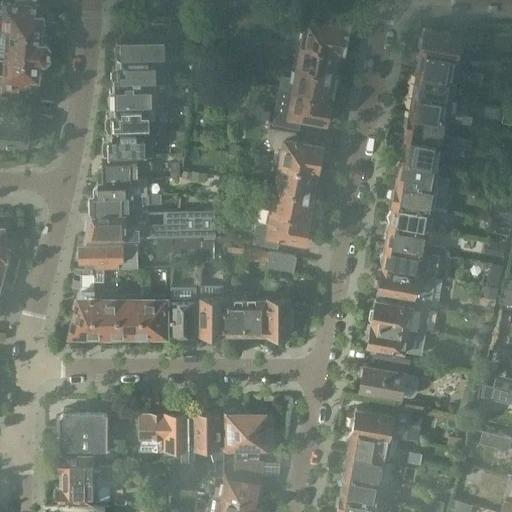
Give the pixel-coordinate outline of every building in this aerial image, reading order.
[(4,1),(3,13),(8,14),(7,30),(42,32),(43,13),(42,13),(43,8),(39,4),(16,2),(4,1)] [(288,11),(288,3),(268,3),(269,15),(280,15),(280,11),(288,11)] [(284,39),(301,42),(339,48),(343,23),(338,20),(334,21),(335,14),(309,9),(309,10),(293,10),(292,16),(291,24),(287,23),(284,39)] [(199,26),(212,24),(213,14),(199,16),(199,26)] [(472,43),(474,35),(425,26),(423,35),(420,36),(418,44),(421,47),(420,48),(460,55),(463,42),(472,43)] [(2,29),(0,57),(40,59),(40,60),(45,60),(49,56),(50,45),(46,41),(47,32),(42,32),(7,30),(2,29)] [(165,56),(165,32),(165,31),(164,31),(121,32),(121,41),(114,44),(114,52),(118,55),(118,56),(161,56),(165,56)] [(249,32),(248,40),(259,42),(261,35),(249,32)] [(297,65),(335,72),(339,48),(301,42),(297,65)] [(458,68),(460,55),(420,48),(420,49),(416,54),(418,61),(417,69),(453,76),(481,81),(482,72),(458,68)] [(116,79),(115,81),(158,80),(162,80),(161,56),(118,56),(118,64),(111,67),(111,76),(116,79)] [(0,57),(0,73),(3,74),(1,95),(17,96),(18,85),(34,86),(38,83),(38,78),(39,78),(40,60),(40,59),(0,57)] [(281,74),(279,86),(331,95),(335,72),(297,65),(295,76),(281,74)] [(451,83),(453,76),(417,69),(415,78),(411,84),(413,90),(413,91),(452,98),(455,84),(451,83)] [(255,82),(257,74),(244,72),(243,80),(255,82)] [(158,80),(115,81),(115,87),(108,91),(108,100),(111,102),(111,105),(155,104),(158,104),(158,80)] [(331,95),(279,86),(272,123),(299,128),(301,115),(316,118),(315,120),(320,122),(326,122),(331,95)] [(450,111),(452,98),(413,91),(412,92),(408,98),(410,104),(409,113),(449,120),(471,124),(473,115),(450,111)] [(155,104),(111,105),(111,111),(103,116),(103,124),(107,127),(108,129),(151,128),(151,129),(155,129),(155,104)] [(511,109),(505,108),(502,120),(511,121),(511,109)] [(0,143),(4,143),(4,140),(27,142),(27,138),(29,138),(31,136),(32,130),(30,127),(28,127),(28,123),(28,114),(0,111),(0,143)] [(447,135),(449,120),(409,113),(409,114),(405,115),(404,124),(406,126),(405,135),(464,145),(464,147),(470,148),(471,139),(447,135)] [(273,159),(318,167),(323,140),(318,138),(312,138),(312,139),(297,136),(298,131),(269,126),(267,137),(275,148),(273,159)] [(152,153),(151,129),(151,128),(108,129),(108,140),(101,143),(101,152),(104,154),(152,153)] [(185,130),(170,130),(170,138),(185,138),(185,130)] [(441,163),(444,149),(445,150),(445,151),(464,155),(465,154),(463,153),(464,147),(464,145),(405,135),(403,143),(399,149),(401,155),(401,156),(441,163)] [(230,142),(229,150),(238,151),(239,143),(230,142)] [(439,177),(441,163),(401,156),(401,157),(397,163),(399,169),(397,178),(446,187),(448,178),(439,177)] [(276,184),(313,191),(318,167),(273,159),(272,160),(260,158),(259,159),(258,167),(258,168),(278,171),(276,184)] [(102,165),(98,169),(98,177),(137,177),(137,168),(151,167),(151,160),(102,160),(102,165)] [(178,160),(170,160),(171,175),(172,175),(179,175),(178,160)] [(182,177),(191,178),(192,170),(183,169),(182,177)] [(192,170),(191,179),(203,181),(205,172),(192,170)] [(98,182),(93,186),(94,195),(147,194),(147,193),(147,177),(137,177),(98,177),(98,182)] [(511,178),(504,177),(502,189),(511,190),(511,178)] [(172,179),(171,179),(172,192),(181,192),(181,178),(172,179)] [(445,195),(446,187),(397,178),(395,187),(392,188),(391,196),(393,198),(393,199),(434,207),(436,194),(445,195)] [(272,207),(309,214),(313,191),(276,184),(272,207)] [(94,198),(89,198),(89,212),(128,210),(143,210),(143,204),(162,203),(162,193),(149,193),(147,193),(147,194),(94,195),(94,198)] [(497,219),(510,221),(511,210),(511,198),(492,196),(488,218),(497,219)] [(446,219),(447,210),(434,208),(434,207),(393,199),(392,208),(387,214),(389,220),(389,221),(429,228),(431,216),(446,219)] [(309,214),(272,207),(269,223),(260,222),(256,224),(255,230),(253,241),(278,245),(279,236),(294,238),(294,239),(299,241),(304,241),(309,214)] [(89,212),(89,214),(86,217),(85,223),(86,227),(84,237),(138,235),(147,235),(173,235),(200,234),(202,234),(201,236),(215,236),(215,208),(143,210),(128,210),(89,212)] [(509,232),(510,221),(497,219),(495,230),(509,232)] [(426,243),(429,228),(389,221),(389,223),(385,228),(387,234),(385,243),(441,254),(456,256),(457,252),(445,250),(446,247),(426,243)] [(0,257),(7,257),(7,254),(14,253),(13,240),(6,241),(5,240),(4,224),(0,223),(0,257)] [(200,245),(200,234),(173,235),(173,245),(200,245)] [(171,237),(157,237),(157,250),(171,250),(171,237)] [(492,240),(489,254),(502,256),(505,243),(492,240)] [(84,243),(80,243),(80,261),(85,261),(85,267),(97,266),(138,266),(138,241),(84,243)] [(440,262),(441,254),(385,243),(384,252),(380,257),(382,263),(381,264),(421,272),(423,259),(440,262)] [(228,251),(245,254),(245,247),(228,244),(228,251)] [(268,261),(268,251),(245,246),(245,247),(245,254),(245,259),(268,261)] [(296,256),(268,251),(268,261),(268,266),(293,270),(296,256)] [(487,284),(494,286),(498,286),(503,265),(491,262),(487,284)] [(430,306),(436,274),(421,272),(381,264),(381,266),(378,267),(376,275),(379,278),(377,287),(385,288),(383,298),(416,304),(430,306)] [(85,267),(83,275),(94,275),(97,275),(97,266),(85,267)] [(491,300),(494,286),(487,284),(482,283),(479,297),(491,300)] [(196,285),(171,285),(171,331),(196,331),(196,299),(196,285)] [(223,285),(201,285),(201,331),(223,331),(223,294),(223,285)] [(93,332),(93,292),(93,287),(81,287),(71,331),(71,332),(72,332),(93,332)] [(231,294),(223,294),(223,331),(245,331),(245,290),(231,290),(231,294)] [(260,290),(245,290),(245,331),(267,331),(267,294),(260,294),(260,290)] [(290,290),(267,290),(267,294),(267,331),(290,331),(290,321),(292,321),(292,304),(290,304),(290,290)] [(117,332),(117,296),(103,296),(103,292),(93,292),(93,332),(117,332)] [(143,292),(142,292),(132,292),(132,296),(117,296),(117,332),(143,332),(143,296),(143,292)] [(143,296),(143,332),(165,332),(165,292),(156,292),(156,296),(143,296)] [(426,329),(430,306),(416,304),(383,298),(376,297),(374,306),(371,308),(369,316),(372,318),(372,319),(426,329)] [(422,353),(426,329),(372,319),(371,321),(368,322),(366,331),(369,333),(367,343),(422,353)] [(482,323),(479,338),(490,340),(493,325),(482,323)] [(478,341),(476,358),(485,360),(486,360),(486,354),(488,342),(478,341)] [(407,358),(376,352),(374,364),(364,362),(359,387),(401,395),(401,391),(411,393),(414,391),(417,389),(419,378),(417,375),(415,371),(405,370),(407,358)] [(511,376),(496,373),(493,385),(511,389),(511,376)] [(511,389),(493,385),(490,397),(511,402),(511,389)] [(462,402),(461,406),(470,408),(472,399),(467,399),(462,402)] [(351,416),(350,424),(352,427),(352,428),(392,435),(405,437),(415,439),(417,439),(423,410),(411,408),(411,407),(390,403),(388,411),(356,406),(354,415),(351,416)] [(198,411),(195,411),(195,442),(195,446),(210,446),(210,449),(214,463),(208,468),(208,475),(224,475),(224,446),(219,446),(218,410),(208,410),(206,407),(200,408),(198,411)] [(226,410),(223,410),(224,446),(236,445),(236,453),(235,453),(235,461),(235,470),(234,474),(248,476),(248,472),(241,470),(241,461),(245,461),(245,454),(247,454),(247,410),(237,410),(235,407),(228,407),(226,410)] [(245,461),(241,461),(241,470),(248,472),(262,474),(262,459),(258,459),(258,446),(271,446),(270,423),(272,423),(272,410),(268,410),(266,407),(258,407),(256,410),(247,410),(247,454),(245,454),(245,461)] [(63,414),(59,414),(59,430),(59,446),(107,446),(118,446),(118,434),(107,434),(107,410),(63,410),(63,414)] [(167,411),(162,411),(164,443),(164,453),(180,453),(181,475),(195,474),(195,446),(195,442),(188,442),(188,410),(167,410),(167,411)] [(162,411),(144,411),(144,434),(145,434),(145,443),(164,443),(162,411)] [(352,429),(348,434),(350,441),(348,450),(384,456),(385,449),(390,450),(392,435),(352,428),(352,429)] [(482,429),(479,441),(486,443),(508,449),(511,437),(482,429)] [(462,438),(448,435),(446,445),(460,447),(462,438)] [(59,453),(53,455),(53,462),(60,466),(60,469),(62,469),(62,475),(117,475),(123,475),(123,464),(98,464),(98,449),(59,449),(59,453)] [(347,458),(343,463),(344,470),(344,472),(385,479),(395,481),(399,478),(401,466),(397,459),(384,456),(348,450),(347,458)] [(398,452),(397,459),(407,460),(407,461),(415,462),(416,456),(398,452)] [(134,464),(123,464),(123,475),(134,475),(134,464)] [(215,484),(214,492),(257,500),(259,492),(261,490),(262,483),(261,481),(261,478),(248,476),(234,474),(226,472),(224,486),(215,484)] [(344,472),(340,477),(342,484),(340,493),(381,500),(382,494),(385,479),(344,472)] [(60,486),(53,488),(53,494),(59,497),(59,500),(110,501),(110,484),(117,485),(117,475),(62,475),(62,483),(60,483),(60,486)] [(174,475),(164,476),(165,489),(169,489),(175,488),(174,475)] [(504,500),(501,511),(503,511),(511,511),(511,475),(504,500)] [(164,478),(155,478),(156,504),(165,504),(164,478)] [(439,481),(439,485),(447,487),(448,479),(444,478),(439,481)] [(196,501),(195,510),(205,511),(255,511),(258,510),(259,504),(257,501),(257,500),(214,492),(214,493),(210,492),(208,503),(196,501)] [(337,495),(335,504),(338,506),(336,511),(388,511),(391,502),(390,502),(381,500),(340,493),(340,494),(337,495)] [(426,510),(435,511),(441,511),(444,501),(428,498),(426,510)]
